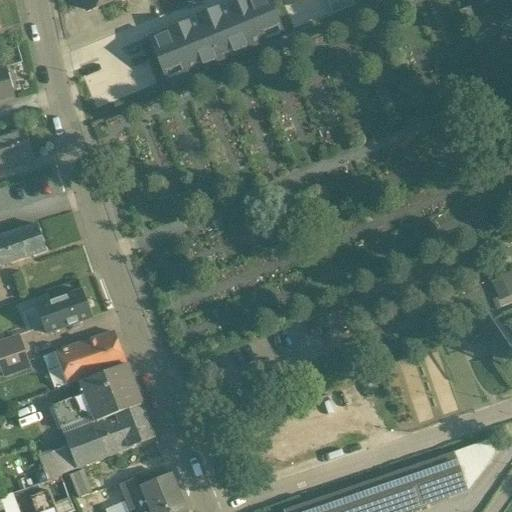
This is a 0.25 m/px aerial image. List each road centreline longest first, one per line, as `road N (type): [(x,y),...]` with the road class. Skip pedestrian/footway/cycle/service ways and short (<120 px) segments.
road 1 (secondary): [(207,511),(107,255),(37,0)]
road 2 (residential): [(221,511),(511,409)]
